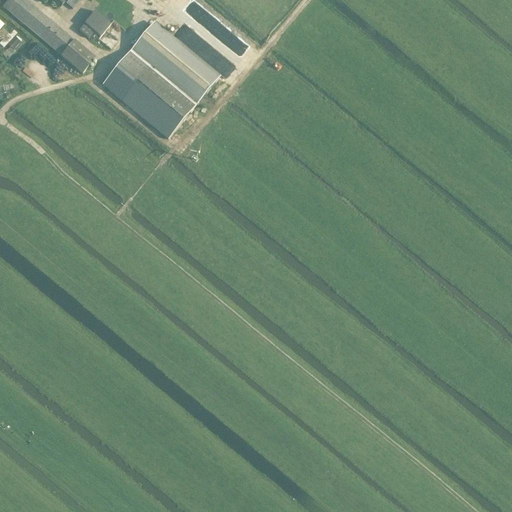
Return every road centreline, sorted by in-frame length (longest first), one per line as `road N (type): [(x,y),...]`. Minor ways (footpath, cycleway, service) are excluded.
road 1 (track): [(475,511),(0,119)]
road 2 (track): [(0,115),(18,99),(98,74),(108,63),(32,0)]
road 3 (track): [(308,0),(162,163)]
